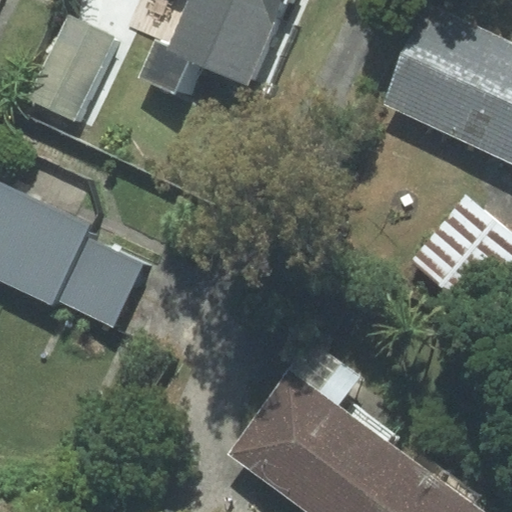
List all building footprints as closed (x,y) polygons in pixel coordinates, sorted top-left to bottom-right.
[(280,0),(191,0),(170,48),(245,81),(280,0)] [(511,43),(428,5),(384,99),(511,158),(511,43)] [(74,121),(111,37),(68,18),(31,102),(74,121)] [(0,183),(0,279),(51,304),(54,299),(83,236),(88,224),(0,183)] [(511,266),(511,233),(466,196),(411,263),(473,313),(511,266)] [(114,327),(142,266),(83,236),(54,299),(114,327)] [(289,370),(229,453),(310,511),(377,511),(415,461),(289,370)] [(487,511),(415,461),(377,511),(487,511)]
